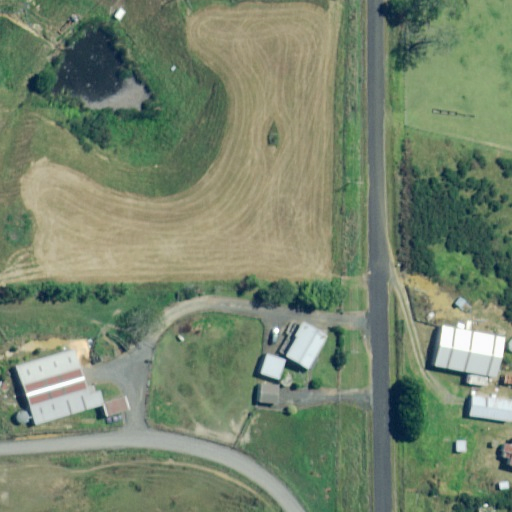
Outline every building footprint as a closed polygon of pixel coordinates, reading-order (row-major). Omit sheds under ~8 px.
[(323,337),(300,324),(281,357),(304,370),(323,337)] [(485,377),(492,378),(500,340),(438,327),(430,365),(464,372),(462,382),(483,387),(485,377)] [(100,417),(126,410),(122,397),(98,404),(93,387),(82,390),(71,350),(14,367),(31,425),(97,406),(100,417)] [(281,361),(263,355),(257,374),(275,380),(281,361)] [(511,376),(502,376),(501,384),(511,385),(511,376)] [(276,386),(258,384),(256,403),(274,405),(276,386)] [(510,402),(469,396),(466,417),(508,422),(510,402)] [(511,439),(510,446),(501,444),(498,457),(505,459),(503,466),(511,467),(511,439)]
